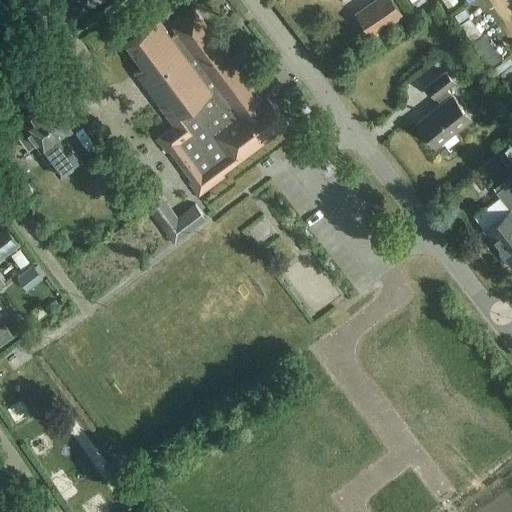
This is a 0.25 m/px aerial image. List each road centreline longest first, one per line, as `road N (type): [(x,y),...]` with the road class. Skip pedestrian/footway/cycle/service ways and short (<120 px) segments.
road 1 (residential): [(407,451),(328,347),(389,300),(386,259),(427,229)]
road 2 (unclassified): [(427,229),(252,0)]
